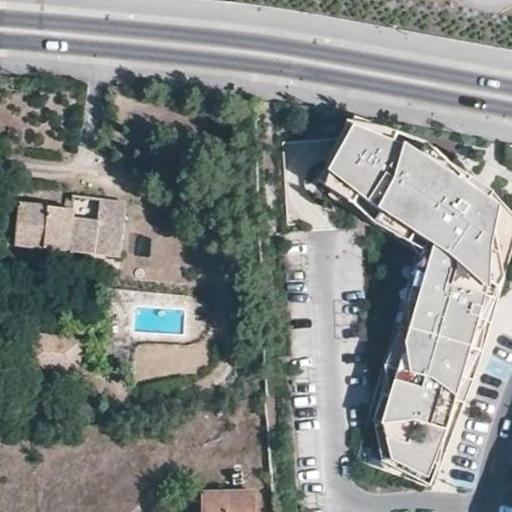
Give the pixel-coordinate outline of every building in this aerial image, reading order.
[(496,244),(505,204),(494,191),(500,181),(473,164),(467,174),(426,147),(351,116),(320,180),(357,198),(427,242),(376,420),(381,441),(385,458),(430,475),(438,456),(458,402),(464,404),(478,368),(470,366),(482,322),(492,324),(498,300),(488,297),(496,244)] [(119,256),(125,202),(76,197),(74,208),(18,202),(14,244),(119,256)] [(478,368),(492,324),(482,322),(470,366),(478,368)] [(82,339),(30,333),(26,365),(78,370),(82,339)] [(385,458),(381,441),(369,466),(429,488),(439,466),(438,456),(430,475),(385,458)] [(232,474),(234,485),(244,483),(243,472),(232,474)] [(254,511),(254,492),(204,492),(203,511),(254,511)]
